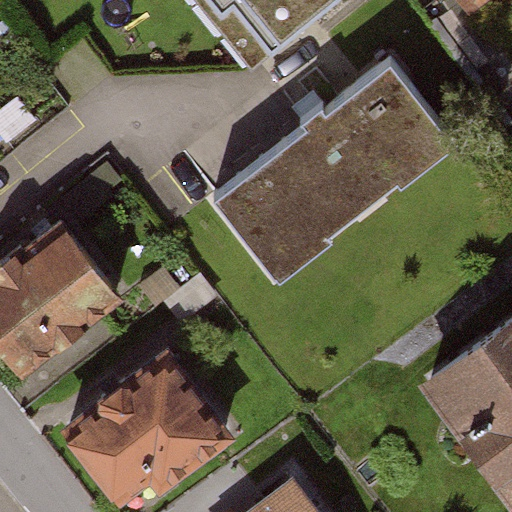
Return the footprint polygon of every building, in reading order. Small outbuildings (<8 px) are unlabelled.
[(195,0),(244,59),(315,0),(195,0)] [(482,0),(455,0),(467,13),(482,0)] [(375,56),(197,194),(266,283),(444,145),(375,56)] [(54,218),(0,258),(0,367),(4,373),(110,295),(54,218)] [(511,511),(511,287),(388,381),(488,511),(511,511)] [(159,339),(44,434),(98,499),(110,488),(121,501),(143,483),(153,496),(234,430),(159,339)] [(307,511),(284,482),(245,511),(307,511)]
